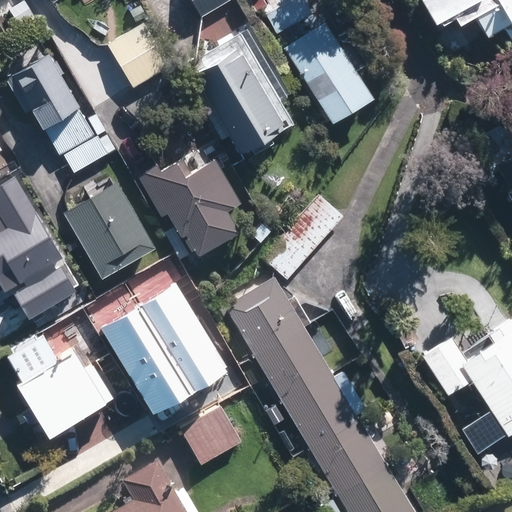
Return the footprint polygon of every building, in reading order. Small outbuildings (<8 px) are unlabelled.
[(177,0),(187,14),(207,0),(177,0)] [(303,0),(258,0),(246,10),(265,34),(306,3),(303,0)] [(406,0),(423,25),(461,0),(406,0)] [(511,0),(475,0),(492,24),(511,11),(511,0)] [(129,16),(96,38),(124,81),(157,60),(129,16)] [(370,97),(320,21),(281,46),(331,122),(370,97)] [(228,37),(183,67),(238,149),(283,119),(228,37)] [(32,40),(0,59),(0,75),(35,132),(74,108),(32,40)] [(86,122),(47,149),(62,171),(101,144),(86,122)] [(162,155),(136,171),(184,246),(232,215),(198,161),(175,176),(162,155)] [(2,168),(0,169),(0,287),(58,248),(2,168)] [(511,168),(494,179),(511,210),(511,168)] [(107,181),(63,208),(98,264),(142,237),(107,181)] [(241,282),(195,311),(327,511),(393,511),(394,511),(246,288),(319,240),(298,207),(223,256),(241,282)] [(175,292),(132,317),(159,364),(203,339),(175,292)] [(0,341),(35,319),(20,297),(0,309),(0,341)] [(426,334),(398,354),(426,395),(452,378),(493,438),(511,425),(511,355),(493,327),(444,360),(426,334)] [(27,332),(0,347),(0,371),(35,433),(100,396),(70,344),(43,359),(27,332)] [(201,410),(156,436),(177,471),(222,444),(201,410)] [(156,511),(134,470),(56,511),(156,511)]
